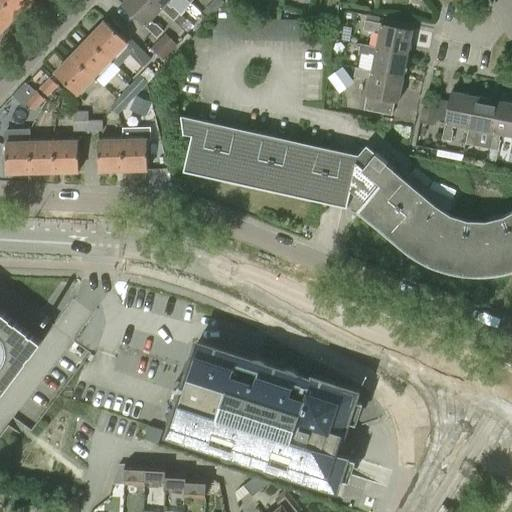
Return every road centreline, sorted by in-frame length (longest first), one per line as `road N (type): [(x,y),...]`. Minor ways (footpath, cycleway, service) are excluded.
road 1 (residential): [(0,199),(188,211),(511,333)]
road 2 (primary): [(486,384),(168,251),(0,236)]
road 3 (tertiary): [(419,511),(486,384)]
